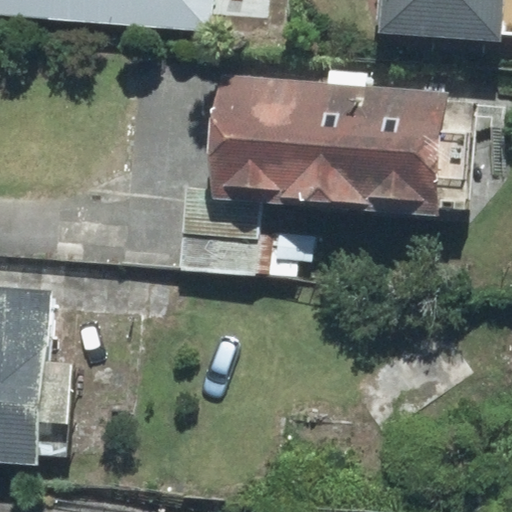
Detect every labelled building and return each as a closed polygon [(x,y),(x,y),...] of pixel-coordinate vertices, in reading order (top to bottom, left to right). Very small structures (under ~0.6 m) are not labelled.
[(0,0),(0,27),(212,44),(215,0),(0,0)] [(511,0),(383,0),(382,49),(508,54),(508,45),(511,44),(511,0)] [(480,106),(226,86),(216,209),(262,212),(471,228),(480,106)] [(259,241),(262,212),(216,209),(191,207),(185,278),(314,287),(317,245),(259,241)] [(50,372),(54,298),(0,294),(0,475),(40,478),(41,462),(69,463),(74,374),(50,372)]
